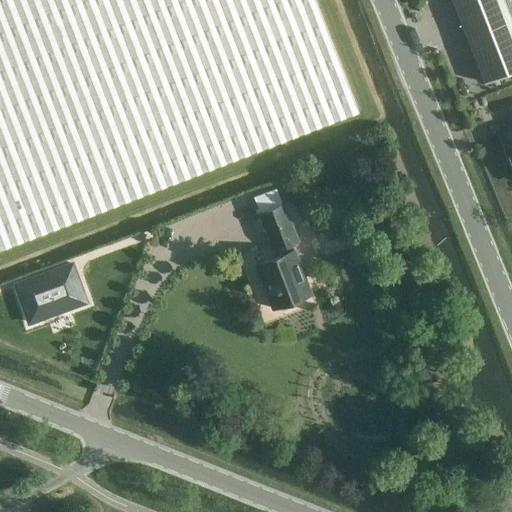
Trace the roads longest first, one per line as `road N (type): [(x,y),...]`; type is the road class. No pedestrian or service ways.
road 1 (tertiary): [(511,329),(381,0)]
road 2 (tertiary): [(299,511),(121,441)]
road 3 (unclassified): [(0,511),(121,441)]
road 4 (tertiary): [(121,441),(0,394)]
